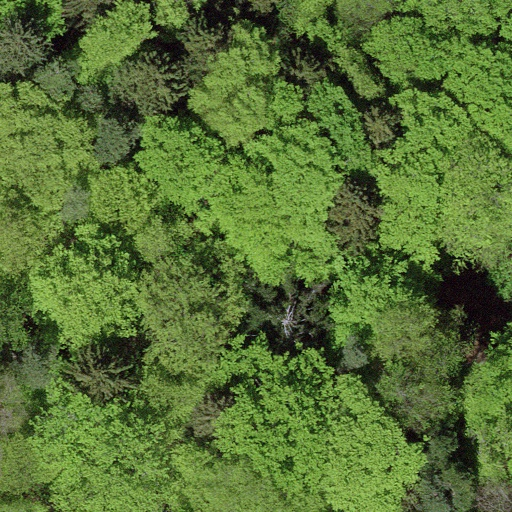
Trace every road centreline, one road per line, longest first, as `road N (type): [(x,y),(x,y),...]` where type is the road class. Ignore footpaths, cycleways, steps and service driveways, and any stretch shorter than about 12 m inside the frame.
road 1 (track): [(0,250),(124,246),(203,254),(332,297),(448,298),(475,304),(499,322)]
road 2 (track): [(478,511),(499,322)]
